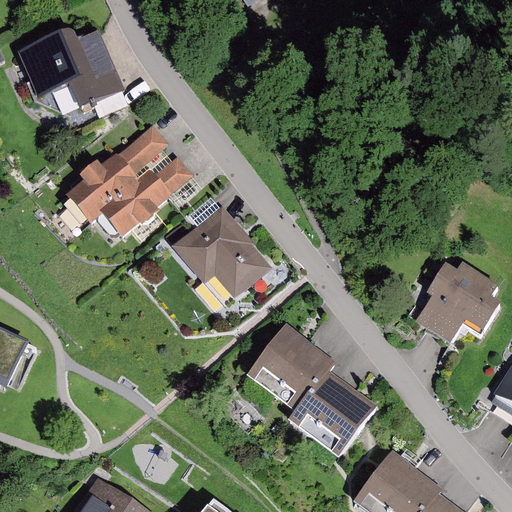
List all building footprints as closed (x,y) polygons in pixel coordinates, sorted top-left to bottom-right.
[(79,38),(31,58),(51,102),(82,88),(91,110),(129,93),(105,37),(83,47),(79,38)] [(174,156),(159,138),(82,203),(103,229),(116,217),(136,241),(151,229),(156,235),(173,221),(168,215),(202,186),(183,164),(154,188),(146,179),(174,156)] [(280,272),(231,216),(188,253),(217,286),(227,278),(247,301),(280,272)] [(511,309),(459,279),(423,342),(480,375),(511,319),(511,309)] [(0,388),(5,391),(27,342),(0,329),(0,388)] [(343,370),(295,335),(260,383),(307,418),(338,377),(343,370)] [(388,414),(338,377),(307,418),(300,428),(350,465),(388,414)] [(511,389),(492,421),(511,433),(511,389)] [(450,495),(405,464),(370,511),(438,511),(447,500),(450,495)] [(140,511),(105,490),(90,511),(140,511)] [(464,511),(447,500),(438,511),(464,511)]
